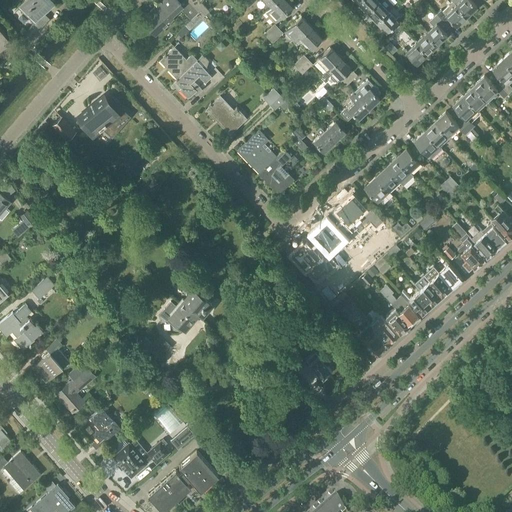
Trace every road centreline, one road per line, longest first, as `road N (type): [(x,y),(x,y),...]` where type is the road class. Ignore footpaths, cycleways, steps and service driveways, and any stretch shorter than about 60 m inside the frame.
road 1 (residential): [(287,233),(101,33)]
road 2 (secondary): [(511,264),(329,436)]
road 3 (secondary): [(340,447),(511,281)]
road 4 (residential): [(287,233),(415,111)]
road 5 (tertiary): [(113,511),(0,381)]
road 6 (residential): [(0,148),(101,33)]
road 7 (residential): [(415,111),(311,0)]
road 8 (residential): [(415,111),(511,21)]
